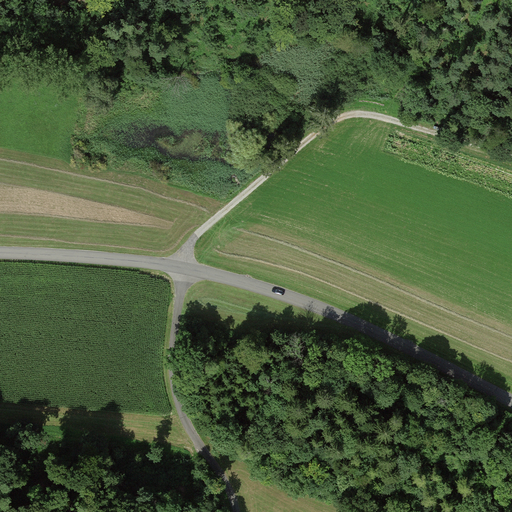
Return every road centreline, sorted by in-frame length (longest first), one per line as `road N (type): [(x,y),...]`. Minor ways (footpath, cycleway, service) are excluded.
road 1 (tertiary): [(511,401),(350,320),(243,283),(163,264),(0,252)]
road 2 (track): [(511,152),(348,115),(198,232),(182,267)]
road 3 (track): [(236,511),(178,400),(182,267)]
